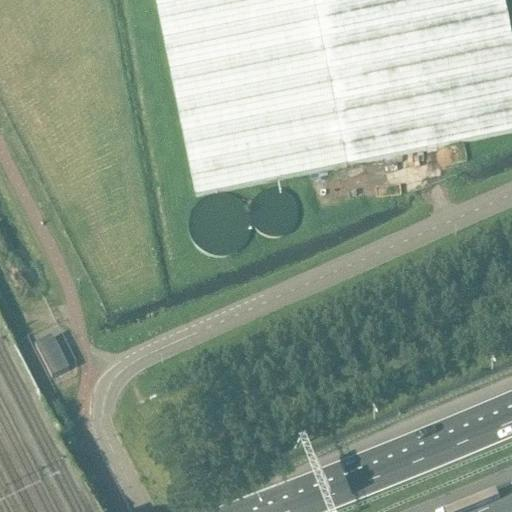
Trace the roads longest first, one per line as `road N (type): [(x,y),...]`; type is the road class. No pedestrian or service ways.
road 1 (unclassified): [(143,511),(103,422),(103,400),(121,365),(511,195)]
road 2 (motorway): [(511,421),(278,511)]
